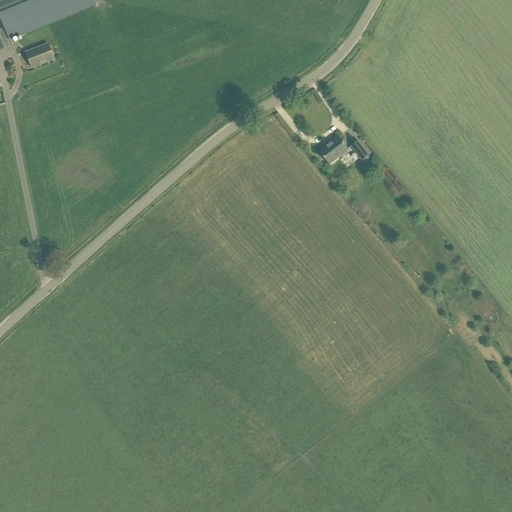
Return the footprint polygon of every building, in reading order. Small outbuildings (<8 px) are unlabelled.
[(0,0),(0,16),(5,28),(2,29),(6,39),(9,38),(95,3),(93,0),(0,0)] [(0,50),(9,47),(2,29),(0,29),(0,50)] [(32,68),(54,59),(48,44),(26,53),(32,68)] [(349,150),(338,136),(330,142),(331,143),(328,145),(327,144),(325,145),(326,147),(319,152),(329,165),(349,150)] [(362,161),(369,156),(358,141),(351,146),(362,161)]
